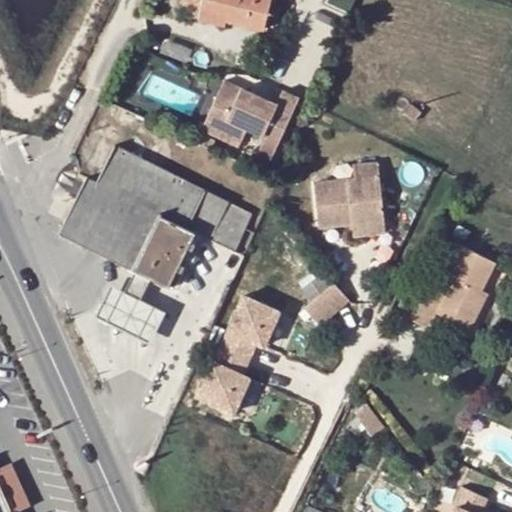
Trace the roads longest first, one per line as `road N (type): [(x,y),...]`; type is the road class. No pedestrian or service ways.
road 1 (unknown): [(23,296),(61,270),(107,263),(149,280),(171,303),(147,373),(93,438)]
road 2 (primary): [(0,248),(129,511)]
road 3 (unknown): [(272,511),(365,326)]
